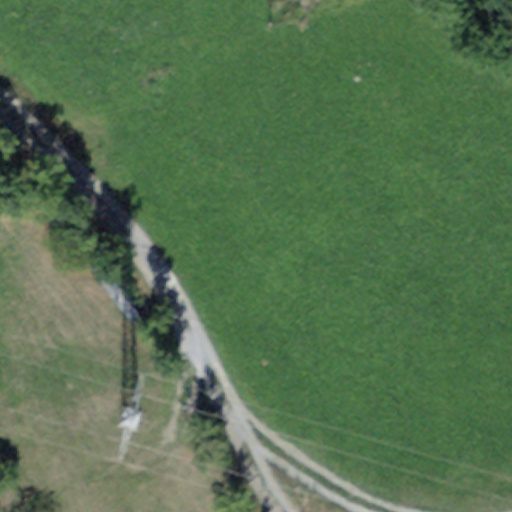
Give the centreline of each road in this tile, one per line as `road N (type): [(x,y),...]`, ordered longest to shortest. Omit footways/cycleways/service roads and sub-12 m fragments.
road 1 (track): [(274,511),(186,322),(138,241),(0,104)]
road 2 (track): [(224,407),(335,490),(390,511)]
